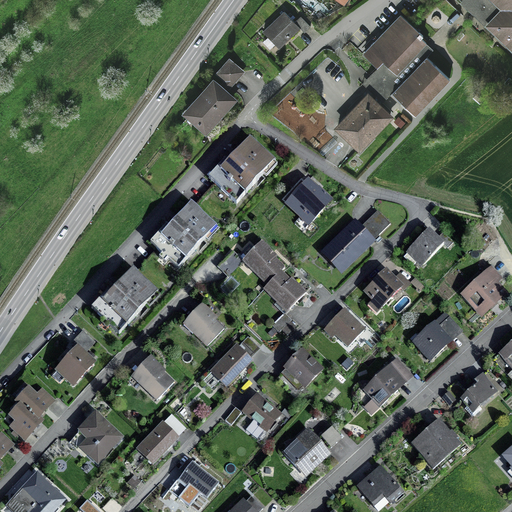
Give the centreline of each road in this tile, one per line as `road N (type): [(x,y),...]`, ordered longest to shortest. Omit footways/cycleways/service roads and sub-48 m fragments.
road 1 (residential): [(245,116),(331,174),(428,206),(126,511)]
road 2 (secondary): [(0,331),(234,0)]
road 3 (residential): [(0,384),(245,116)]
road 4 (residential): [(300,511),(511,318)]
road 5 (residential): [(0,493),(192,291)]
road 6 (residential): [(245,116),(375,0)]
